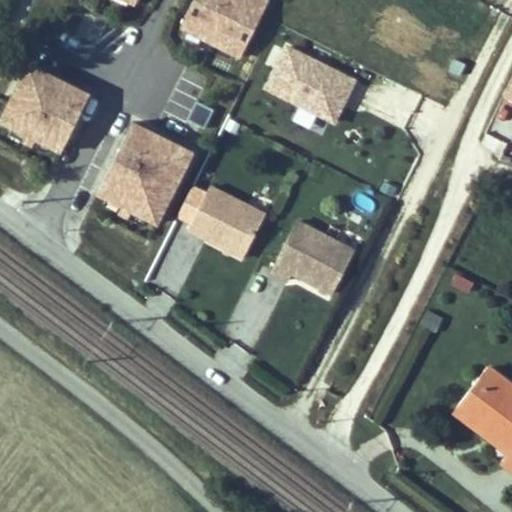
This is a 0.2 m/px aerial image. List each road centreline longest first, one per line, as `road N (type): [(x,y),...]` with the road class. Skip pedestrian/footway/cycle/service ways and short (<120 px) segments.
road 1 (residential): [(329,462),(449,210),(476,119),(511,48)]
road 2 (residential): [(453,115),(291,432)]
road 3 (unclassified): [(291,432),(39,244)]
road 4 (residential): [(219,511),(0,333)]
road 5 (residential): [(39,244),(164,0)]
